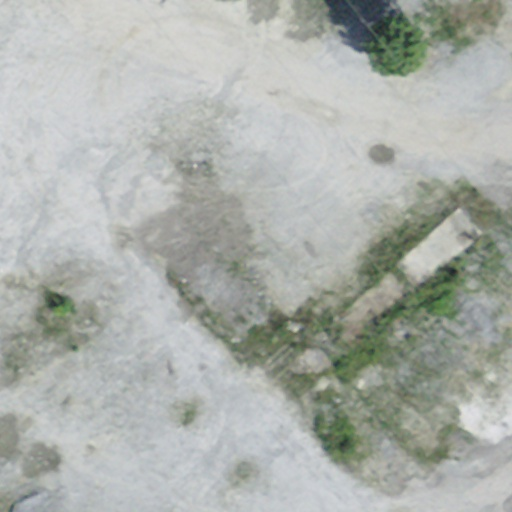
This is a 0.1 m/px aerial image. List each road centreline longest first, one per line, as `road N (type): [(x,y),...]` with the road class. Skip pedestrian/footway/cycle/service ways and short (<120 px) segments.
road 1 (track): [(459,511),(375,456),(203,279),(175,230),(164,179),(174,148),(205,114)]
road 2 (track): [(138,0),(139,37),(181,104),(260,136),(354,155),(511,156)]
road 3 (track): [(357,511),(330,496),(197,351),(113,221),(137,191),(164,179)]
road 4 (track): [(84,0),(139,37),(117,89),(60,158),(0,208)]
road 5 (track): [(290,369),(195,446),(162,488),(165,511)]
road 6 (track): [(197,351),(56,411)]
